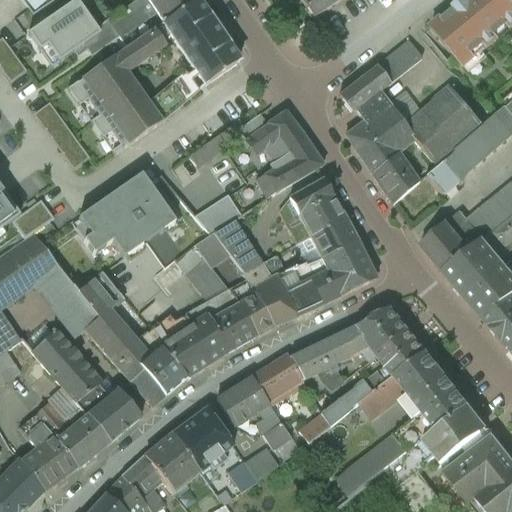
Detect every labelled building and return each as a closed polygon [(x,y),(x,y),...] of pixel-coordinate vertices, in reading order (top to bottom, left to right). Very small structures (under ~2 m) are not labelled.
[(144,0),(140,0),(107,23),(118,41),(155,15),(144,0)] [(144,0),(155,15),(163,27),(196,3),(193,0),(144,0)] [(298,0),(313,21),(343,0),(298,0)] [(511,0),(466,0),(430,31),(463,71),(511,29),(511,0)] [(238,65),(196,3),(163,27),(162,27),(168,36),(204,89),(238,65)] [(107,23),(94,33),(74,5),(27,39),(50,72),(82,48),(90,60),(118,41),(107,23)] [(168,36),(162,27),(154,33),(160,42),(168,36)] [(154,33),(115,60),(126,77),(165,49),(160,42),(154,33)] [(0,69),(10,84),(26,73),(3,40),(0,42),(0,69)] [(407,45),(387,61),(388,63),(400,78),(420,62),(407,45)] [(113,159),(160,126),(148,107),(126,77),(115,60),(68,93),(113,159)] [(400,78),(388,63),(377,72),(389,87),(400,78)] [(376,70),(338,100),(351,117),(354,115),(379,96),(389,87),(377,72),(376,70)] [(20,100),(35,89),(26,75),(10,86),(20,100)] [(184,76),(148,107),(160,126),(197,94),(184,76)] [(451,91),(405,130),(414,143),(413,144),(436,170),(484,129),(451,91)] [(405,130),(379,96),(354,115),(363,126),(345,139),(371,179),(397,157),(413,144),(414,143),(405,130)] [(35,116),(74,172),(90,161),(51,105),(35,116)] [(436,170),(425,180),(441,198),(511,136),(511,119),(506,112),(505,112),(498,117),(497,116),(492,120),(493,121),(436,170)] [(322,168),(285,115),(244,145),(255,160),(263,155),(271,166),(269,167),(270,169),(269,169),(272,174),(256,183),(266,202),(282,193),(322,168)] [(218,140),(173,168),(182,182),(227,153),(218,140)] [(418,186),(397,157),(371,179),(392,208),(418,186)] [(140,178),(78,222),(90,239),(83,244),(93,258),(111,245),(122,262),(174,226),(140,178)] [(323,183),(288,202),(297,220),(332,200),(323,183)] [(511,187),(491,204),(507,223),(511,218),(511,187)] [(0,233),(18,221),(0,196),(0,233)] [(229,197),(195,217),(207,237),(241,217),(229,197)] [(345,223),(332,200),(297,220),(303,230),(308,240),(309,241),(345,223)] [(491,204),(467,224),(483,242),(491,235),(491,236),(507,223),(491,204)] [(446,227),(468,254),(481,243),(483,242),(467,224),(460,215),(446,227)] [(511,218),(507,223),(491,236),(499,246),(503,251),(511,243),(511,218)] [(297,220),(290,224),(295,234),(303,230),(297,220)] [(345,223),(309,241),(314,251),(320,263),(357,246),(345,223)] [(233,224),(212,237),(227,256),(230,261),(249,250),(233,224)] [(442,276),(468,254),(446,227),(445,226),(419,249),(442,276)] [(491,236),(491,235),(483,242),(481,243),(490,253),(499,246),(491,236)] [(207,269),(227,256),(212,237),(210,239),(193,250),(202,262),(207,269)] [(77,295),(32,238),(31,239),(9,254),(40,286),(81,337),(84,334),(83,333),(98,321),(77,295)] [(308,240),(300,244),(306,255),(314,251),(309,241),(308,240)] [(482,323),(511,299),(511,298),(511,279),(498,262),(490,253),(481,243),(468,254),(442,276),(482,323)] [(498,262),(511,250),(511,243),(503,251),(499,246),(490,253),(498,262)] [(357,246),(320,263),(339,300),(369,285),(372,276),(357,246)] [(193,250),(154,281),(163,292),(183,276),(202,262),(193,250)] [(249,250),(230,261),(240,274),(258,264),(249,250)] [(9,254),(0,259),(0,312),(40,286),(9,254)] [(273,260),(262,267),(270,282),(282,275),(273,260)] [(207,269),(202,262),(183,276),(207,306),(227,295),(207,269)] [(320,263),(306,269),(305,267),(291,271),(297,284),(311,314),(339,300),(320,263)] [(270,282),(251,292),(254,298),(256,302),(277,293),(277,294),(281,293),(297,284),(291,271),(282,275),(270,282)] [(118,297),(102,276),(92,283),(113,310),(123,302),(119,297),(118,297)] [(146,336),(136,345),(109,313),(113,310),(92,283),(77,295),(98,321),(125,353),(126,353),(138,367),(158,350),(146,336)] [(297,284),(281,293),(277,294),(277,293),(256,302),(273,330),(311,314),(297,284)] [(247,286),(228,296),(238,308),(254,298),(251,292),(247,286)] [(207,306),(184,318),(192,328),(205,320),(208,324),(238,308),(228,296),(227,295),(207,306)] [(256,302),(254,298),(238,308),(256,339),(273,330),(256,302)] [(508,353),(511,350),(511,299),(482,323),(508,353)] [(238,308),(208,324),(227,356),(256,339),(238,308)] [(376,358),(409,334),(392,312),(353,330),(370,351),(376,358)] [(0,318),(0,357),(5,354),(18,345),(0,318)] [(177,338),(158,350),(186,382),(227,356),(208,324),(205,320),(192,328),(177,338)] [(138,367),(126,353),(125,353),(98,321),(83,333),(84,334),(151,412),(165,400),(138,367)] [(163,322),(146,336),(158,350),(177,338),(163,322)] [(353,330),(289,362),(302,384),(370,351),(353,330)] [(393,379),(427,356),(409,334),(376,358),(393,379)] [(100,386),(54,335),(31,356),(41,369),(64,395),(72,403),(75,406),(93,392),(100,386)] [(158,350),(138,367),(165,400),(186,382),(158,350)] [(5,354),(0,357),(0,388),(19,375),(5,354)] [(436,433),(468,409),(427,356),(393,379),(402,390),(408,398),(423,417),(436,433)] [(287,358),(251,381),(268,408),(269,409),(304,387),(302,384),(289,362),(287,358)] [(393,380),(384,369),(378,374),(387,385),(393,380)] [(378,374),(364,384),(373,396),(387,385),(378,374)] [(327,379),(316,384),(324,397),(334,390),(327,379)] [(373,396),(361,405),(370,419),(399,398),(396,394),(402,390),(393,379),(393,380),(387,385),(373,396)] [(251,381),(216,403),(233,431),(258,415),(268,408),(251,381)] [(364,384),(320,418),(329,430),(361,405),(373,396),(364,384)] [(93,392),(75,406),(86,419),(104,405),(93,392)] [(104,405),(86,419),(109,446),(140,421),(117,394),(104,405)] [(64,395),(54,403),(57,406),(51,411),(61,422),(59,424),(67,434),(86,419),(75,406),(72,403),(64,395)] [(417,422),(423,417),(408,398),(402,403),(417,422)] [(47,406),(33,419),(53,441),(54,440),(56,442),(67,434),(59,424),(61,422),(51,411),(47,406)] [(268,408),(258,415),(263,421),(258,425),(261,430),(259,432),(263,437),(280,426),(269,409),(268,408)] [(440,465),(485,431),(468,409),(436,433),(423,443),(435,459),(440,465)] [(206,410),(186,425),(171,437),(190,462),(212,447),(225,437),(206,410)] [(320,418),(298,434),(307,447),(329,430),(320,418)] [(53,441),(33,419),(17,432),(35,454),(53,441)] [(67,434),(56,442),(78,471),(109,446),(86,419),(67,434)] [(280,426),(263,437),(273,453),(290,442),(280,426)] [(386,472),(420,446),(407,428),(335,483),(350,501),(386,472)] [(190,462),(171,437),(143,460),(162,485),(172,498),(199,476),(190,462)] [(35,454),(20,465),(23,470),(43,495),(71,473),(77,472),(78,471),(56,442),(54,440),(53,441),(35,454)] [(511,511),(511,464),(493,440),(444,477),(454,489),(468,507),(475,502),(483,511),(511,511)] [(277,453),(285,462),(299,451),(291,442),(277,453)] [(435,459),(423,443),(420,446),(386,472),(398,489),(418,475),(424,471),(422,467),(435,459)] [(212,447),(190,462),(199,476),(200,477),(204,474),(209,475),(219,468),(219,463),(221,461),(212,447)] [(265,451),(243,466),(256,485),(277,469),(265,451)] [(15,459),(6,468),(15,478),(23,470),(20,465),(15,459)] [(162,485),(143,460),(121,480),(141,503),(162,485)] [(256,485),(243,466),(228,476),(241,496),(256,485)] [(15,478),(7,487),(28,510),(43,495),(23,470),(15,478)] [(398,489),(405,499),(424,485),(426,481),(418,475),(398,489)] [(121,480),(104,498),(119,511),(137,511),(143,506),(141,503),(121,480)] [(2,482),(0,484),(0,511),(26,511),(28,510),(7,487),(2,482)] [(405,499),(415,511),(426,511),(438,503),(424,485),(405,499)] [(461,511),(462,511),(468,507),(454,489),(447,493),(461,511)] [(119,511),(104,498),(91,511),(119,511)] [(156,499),(145,508),(147,511),(161,511),(165,510),(156,499)]
